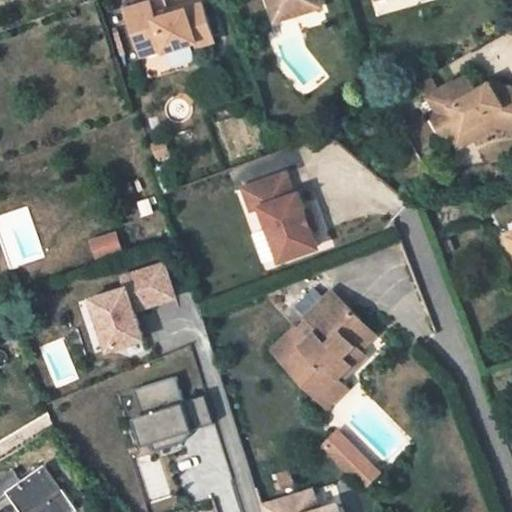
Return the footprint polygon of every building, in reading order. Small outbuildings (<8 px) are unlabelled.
[(324,5),(322,0),(269,0),(274,14),(291,8),(293,15),(324,5)] [(165,54),(194,45),(195,50),(214,44),(202,6),(154,22),(149,5),(124,14),(137,53),(162,45),(165,54)] [(443,111),(440,113),(453,137),(466,129),(474,142),(498,128),(511,131),(511,89),(497,86),(494,97),(478,93),(469,78),(435,97),(443,111)] [(440,113),(428,120),(441,144),(453,137),(440,113)] [(466,129),(453,137),(461,150),(474,142),(466,129)] [(287,173),(245,189),(253,211),(263,207),(281,260),(319,247),(313,231),(307,213),(300,193),(295,194),(287,173)] [(133,192),(128,180),(118,184),(122,196),(133,192)] [(247,214),(264,266),(276,262),(260,210),(247,214)] [(311,211),(307,213),(313,231),(317,229),(311,211)] [(148,240),(142,221),(130,225),(137,244),(148,240)] [(88,241),(95,259),(123,249),(116,231),(88,241)] [(165,263),(123,276),(127,286),(92,298),(108,349),(144,338),(135,309),(176,296),(165,263)] [(37,305),(49,300),(45,290),(33,295),(37,305)] [(364,322),(335,292),(308,318),(318,329),(308,338),(295,325),(272,348),(286,362),(324,400),(342,383),(335,376),(347,364),(354,370),(366,357),(360,351),(347,338),(364,322)] [(378,333),(364,322),(347,338),(360,351),(378,333)] [(342,383),(354,370),(347,364),(335,376),(342,383)] [(216,423),(207,394),(185,401),(177,376),(136,389),(142,409),(132,412),(143,445),(152,442),(155,451),(184,442),(181,433),(194,429),(216,423)] [(342,383),(324,400),(330,407),(348,389),(342,383)] [(181,433),(184,442),(194,429),(181,433)] [(338,459),(365,487),(379,472),(339,432),(325,446),(338,459)] [(169,496),(159,457),(141,462),(150,501),(169,496)] [(57,494),(65,489),(47,463),(39,469),(57,494)] [(70,511),(78,507),(65,489),(57,494),(39,469),(21,481),(14,470),(0,480),(0,496),(9,490),(24,511),(70,511)] [(313,489),(263,505),(264,511),(341,511),(339,503),(319,509),(313,489)]
